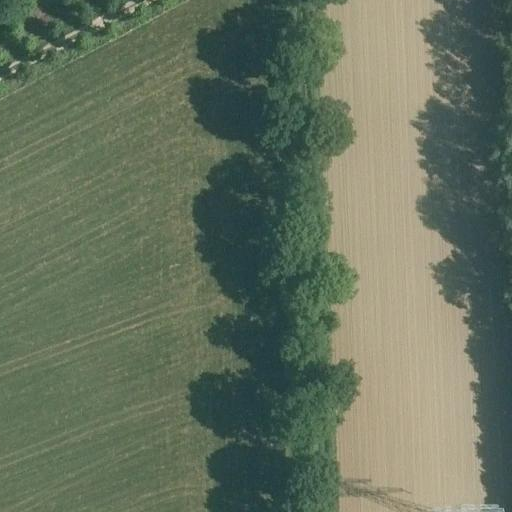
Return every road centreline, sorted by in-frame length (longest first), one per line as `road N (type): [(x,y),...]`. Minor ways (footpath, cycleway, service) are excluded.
road 1 (track): [(300,0),(317,216),(337,217),(361,511)]
road 2 (track): [(0,75),(146,0)]
